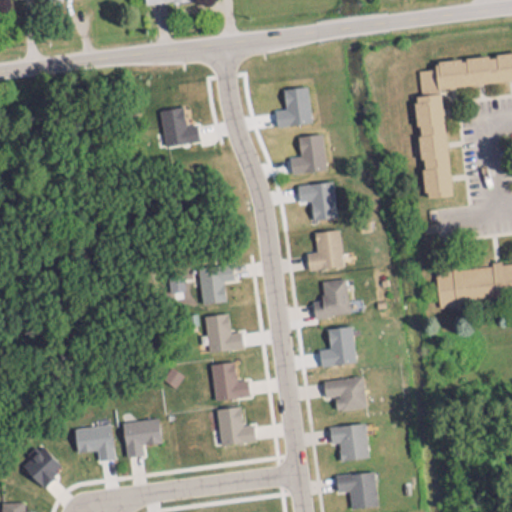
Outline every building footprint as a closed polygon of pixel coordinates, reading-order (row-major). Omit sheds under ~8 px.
[(511,47),(432,53),(432,64),(418,65),(419,81),(511,74),(511,47)] [(311,225),(312,246),(303,246),(304,263),(339,260),(336,223),(311,225)] [(311,311),(345,308),(342,272),(317,274),(319,294),(310,295),(311,311)] [(206,345),(238,341),(236,325),(226,326),(224,306),(201,309),(206,345)] [(359,372),(319,371),(319,390),(333,391),(332,402),(359,403),(359,372)] [(251,435),(250,417),(237,418),(236,400),(214,402),(217,438),(251,435)] [(158,438),(155,411),(119,415),(123,450),(140,449),(139,439),(158,438)] [(326,419),(327,437),(336,437),(336,453),(363,452),(362,418),(326,419)] [(332,467),(332,485),(347,485),(347,501),(371,501),(370,466),(332,467)]
